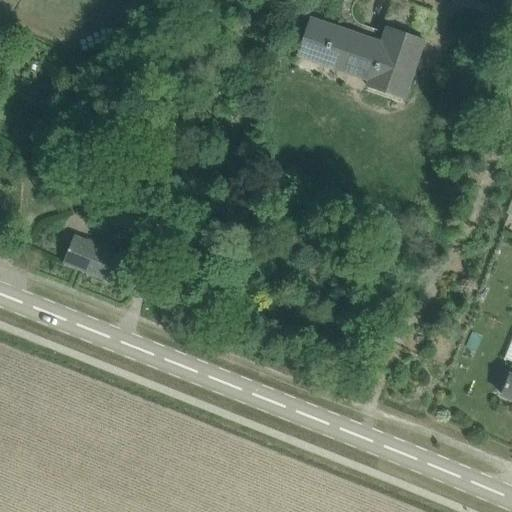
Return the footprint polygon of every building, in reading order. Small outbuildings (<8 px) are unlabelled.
[(493,21),(476,15),(470,32),(488,38),(493,21)] [(298,55),(371,79),(368,86),(404,98),(424,39),(388,26),(383,43),(310,19),(298,55)] [(255,192),(243,195),(245,208),(258,205),(255,192)] [(103,217),(136,231),(145,210),(112,196),(103,217)] [(200,235),(182,228),(177,226),(170,245),(192,254),(200,235)] [(75,235),(64,263),(116,284),(127,256),(75,235)] [(219,306),(237,314),(256,271),(239,264),(219,306)] [(511,339),(504,358),(511,361),(511,368),(502,393),(511,397),(511,339)]
